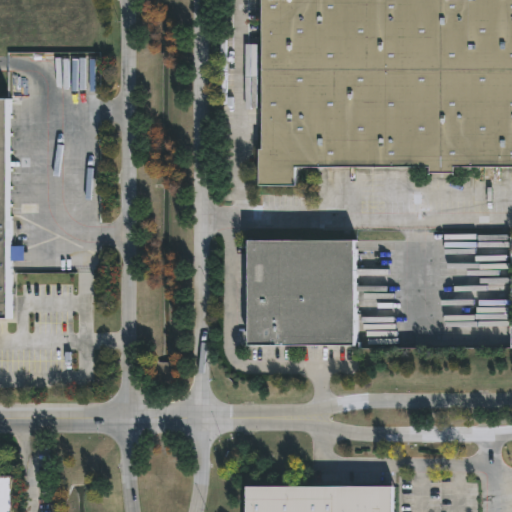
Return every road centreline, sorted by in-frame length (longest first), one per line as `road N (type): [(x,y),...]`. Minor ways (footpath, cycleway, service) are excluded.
road 1 (tertiary): [(203,420),(202,0)]
road 2 (tertiary): [(128,0),(129,417)]
road 3 (residential): [(511,397),(357,396),(312,419)]
road 4 (residential): [(312,419),(351,430),(511,431)]
road 5 (residential): [(129,417),(0,419)]
